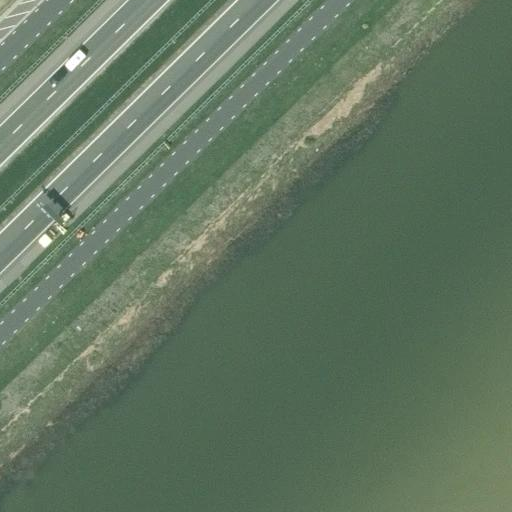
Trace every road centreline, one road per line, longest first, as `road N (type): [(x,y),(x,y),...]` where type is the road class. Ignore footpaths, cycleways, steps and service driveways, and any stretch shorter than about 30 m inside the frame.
road 1 (unclassified): [(0,333),(338,0)]
road 2 (motorway): [(0,255),(260,0)]
road 3 (motorway): [(148,0),(0,146)]
